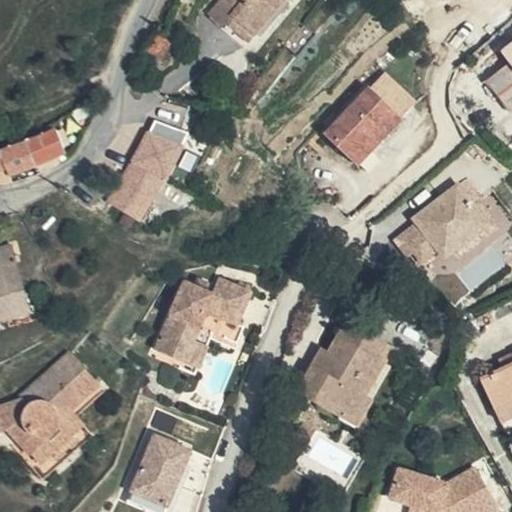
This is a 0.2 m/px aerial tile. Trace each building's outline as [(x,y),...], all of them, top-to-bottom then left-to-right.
[(242,29),(254,39),(287,1),(290,4),(293,0),(219,0),(205,17),(221,30),(225,27),(236,37),(242,29)] [(247,47),(254,39),(242,29),(236,37),(247,47)] [(170,45),(156,40),(149,58),(162,64),(170,45)] [(482,87),(503,114),(511,106),(511,42),(496,56),(505,68),(482,87)] [(322,142),(354,171),(411,110),(380,80),(337,126),(328,135),(322,142)] [(322,130),(328,135),(337,126),(331,120),(322,130)] [(190,132),(155,122),(149,136),(153,137),(150,144),(146,143),(136,165),(129,177),(133,179),(130,187),(125,184),(113,207),(143,223),(168,177),(169,179),(190,132)] [(54,130),(25,144),(37,166),(40,171),(42,173),(50,169),(46,162),(67,153),(54,130)] [(0,180),(5,179),(10,187),(24,180),(21,172),(37,166),(25,144),(17,147),(0,154),(0,180)] [(441,199),(444,203),(417,225),(413,221),(392,239),(405,255),(412,249),(419,258),(434,246),(437,250),(450,239),(455,245),(488,218),(468,193),(464,197),(452,182),(437,194),(441,199)] [(441,199),(413,221),(417,225),(444,203),(441,199)] [(12,252),(0,255),(0,327),(30,319),(12,252)] [(212,294),(204,291),(196,288),(183,282),(154,353),(183,364),(182,371),(194,376),(219,315),(240,324),(253,292),(219,278),(212,294)] [(196,288),(204,291),(207,285),(198,281),(196,288)] [(367,367),(375,373),(405,325),(360,297),(341,327),(330,344),(324,340),(308,366),(351,393),(367,367)] [(330,344),(341,327),(335,322),(324,340),(330,344)] [(17,397),(0,400),(0,413),(5,427),(26,454),(40,444),(46,449),(79,422),(75,418),(104,394),(71,354),(17,397)] [(511,361),(498,368),(501,376),(511,372),(511,361)] [(381,376),(375,373),(367,367),(351,393),(365,402),(381,376)] [(511,372),(501,376),(480,386),(494,417),(511,409),(511,372)] [(316,417),(322,407),(310,401),(305,411),(316,417)] [(0,422),(0,431),(11,444),(5,427),(1,422),(0,422)] [(5,427),(11,444),(38,477),(90,437),(79,422),(46,449),(40,444),(26,454),(5,427)] [(131,490),(168,506),(194,449),(156,433),(131,490)] [(489,511),(499,506),(478,466),(449,482),(401,467),(392,495),(413,502),(439,511),(438,511),(489,511)] [(147,511),(165,511),(168,506),(131,490),(125,502),(147,511)] [(438,511),(439,511),(413,502),(409,511),(438,511)]
